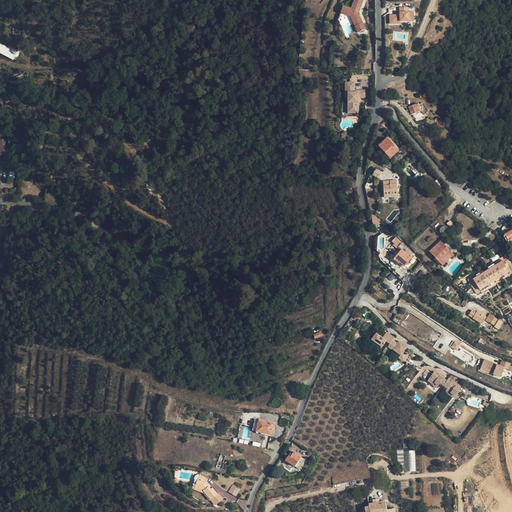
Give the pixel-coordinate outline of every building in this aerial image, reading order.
[(363,0),(354,0),(353,3),(356,3),(354,9),(351,9),(343,6),(341,12),(351,16),(358,32),(365,29),(361,19),(360,18),(359,18),(357,13),(358,13),(363,0)] [(399,14),(389,14),(389,24),(401,23),(401,21),(414,20),(414,11),(408,11),(408,7),(398,7),(399,14)] [(0,42),(0,53),(13,60),(17,52),(0,42)] [(354,82),(345,82),(345,97),(348,97),(348,102),(350,102),(350,113),(358,113),(358,102),(358,97),(360,97),(366,97),(366,90),(358,90),(358,92),(355,92),(355,90),(354,82)] [(418,103),(409,107),(411,114),(420,111),(421,111),(419,104),(418,103)] [(465,135),(455,129),(451,135),(462,141),(465,135)] [(387,138),(379,146),(390,158),(398,150),(387,138)] [(376,169),(373,175),(379,178),(382,172),(376,169)] [(397,180),(383,181),(384,197),(391,197),(391,195),(398,195),(397,180)] [(394,243),(398,247),(401,244),(402,243),(396,237),(392,241),(394,243)] [(440,241),(429,251),(441,263),(452,253),(440,241)] [(398,247),(394,243),(393,245),(400,251),(401,250),(398,247)] [(400,251),(393,259),(398,263),(399,262),(404,266),(411,258),(414,255),(401,244),(398,247),(401,250),(400,251)] [(453,255),(452,253),(441,263),(442,265),(453,255)] [(471,276),(468,278),(473,288),(477,294),(481,291),(480,290),(487,285),(494,281),(502,276),(503,278),(503,279),(511,273),(511,272),(508,266),(506,268),(504,265),(502,261),(506,258),(505,256),(501,259),(494,263),(487,267),(486,268),(487,270),(480,275),(479,272),(478,271),(473,275),(473,274),(471,276)] [(456,287),(449,282),(445,288),(447,288),(445,291),(448,293),(449,292),(452,294),(456,289),(456,288),(456,287)] [(475,312),(472,310),(470,313),(474,316),(473,318),(482,324),(486,317),(477,311),(476,313),(475,312)] [(492,315),(490,313),(486,320),(494,325),(497,319),(492,316),(492,315)] [(503,322),(499,320),(494,327),(498,329),(503,322)] [(376,333),(372,339),(377,343),(374,347),(379,350),(386,341),(390,343),(392,340),(394,338),(386,332),(382,338),(376,333)] [(396,343),(392,340),(390,343),(388,346),(391,349),(392,348),(396,343)] [(407,347),(399,341),(397,344),(393,349),(401,355),(399,357),(403,361),(408,354),(404,351),(407,347)] [(460,345),(455,342),(451,347),(457,350),(460,345)] [(510,363),(502,360),(500,366),(484,359),(481,366),(491,370),(490,373),(501,377),(504,368),(511,370),(511,365),(511,366),(509,365),(510,363)] [(447,381),(439,375),(438,377),(433,373),(428,380),(433,384),(434,383),(438,385),(439,384),(440,383),(443,385),(447,381)] [(455,382),(449,378),(447,381),(443,385),(442,387),(446,390),(450,393),(449,394),(453,397),(461,386),(455,382)] [(259,420),(256,431),(271,435),(274,424),(259,420)] [(415,450),(403,451),(404,472),(415,471),(415,450)] [(290,457),(288,456),(285,460),(295,466),(299,469),(305,459),(294,452),(292,454),(290,457)] [(232,470),(234,464),(226,462),(225,468),(232,470)] [(211,500),(218,494),(212,488),(210,489),(204,482),(206,478),(199,475),(195,486),(202,489),(206,494),(211,500)] [(233,485),(229,492),(236,496),(240,489),(233,485)] [(382,488),(366,491),(369,506),(363,507),(364,511),(394,511),(394,508),(386,510),(385,500),(382,488)]
